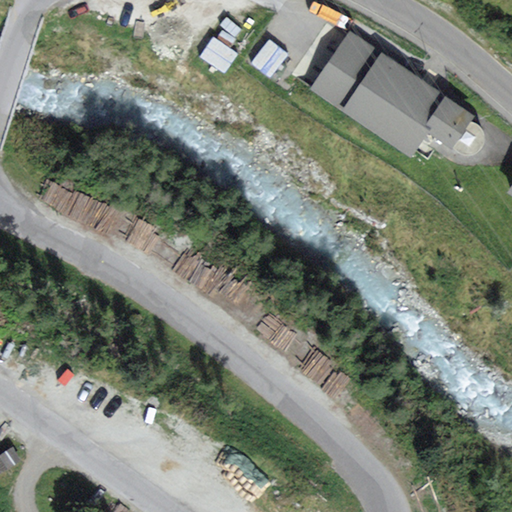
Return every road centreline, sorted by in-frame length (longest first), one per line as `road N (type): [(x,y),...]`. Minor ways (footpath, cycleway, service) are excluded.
road 1 (unclassified): [(0,199),(25,224),(145,289),(240,355),(333,438),(367,475),(385,511)]
road 2 (unclassified): [(166,511),(0,390)]
road 3 (unclassified): [(511,93),(387,0)]
